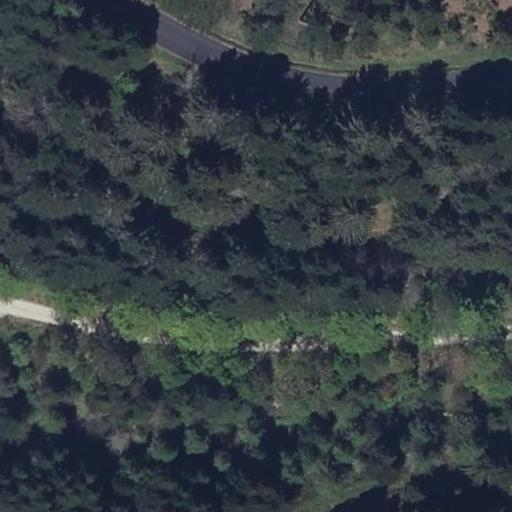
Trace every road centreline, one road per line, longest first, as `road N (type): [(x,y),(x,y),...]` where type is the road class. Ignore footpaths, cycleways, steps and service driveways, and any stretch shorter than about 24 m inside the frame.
road 1 (track): [(0,297),(176,341),(259,345),(511,331)]
road 2 (secondary): [(130,0),(313,89),(355,97),(511,87)]
